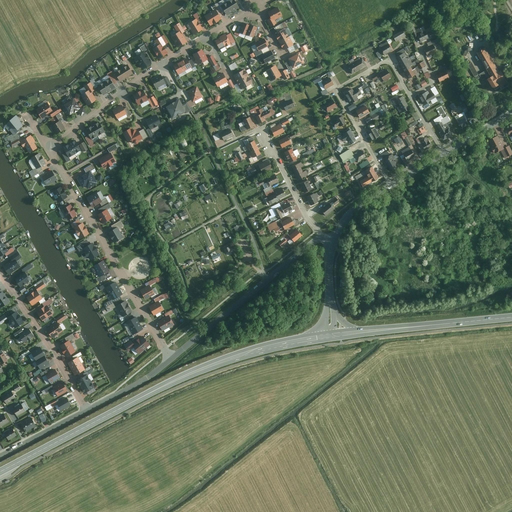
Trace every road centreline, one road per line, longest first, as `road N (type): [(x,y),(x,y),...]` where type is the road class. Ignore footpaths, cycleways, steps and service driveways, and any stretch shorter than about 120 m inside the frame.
road 1 (secondary): [(332,335),(181,377),(0,472)]
road 2 (residential): [(173,357),(47,147)]
road 3 (residential): [(47,147),(247,12)]
road 4 (residential): [(391,186),(334,89),(389,59),(409,95)]
road 5 (residential): [(321,237),(173,357)]
road 6 (residential): [(86,409),(0,272)]
road 7 (secondary): [(367,330),(511,316)]
road 8 (residential): [(321,237),(261,127)]
